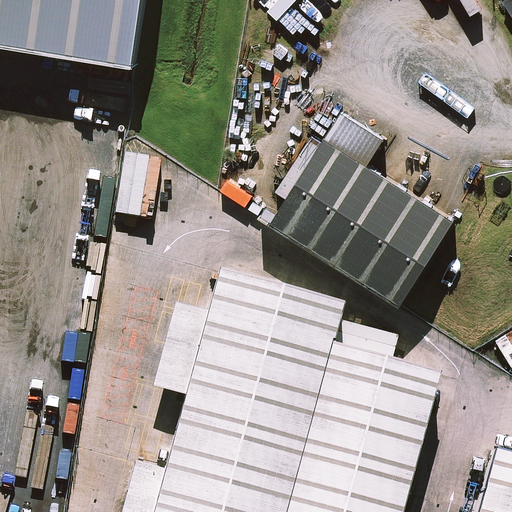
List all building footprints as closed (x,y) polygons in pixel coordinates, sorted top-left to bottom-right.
[(0,0),(0,46),(128,68),(139,0),(0,0)] [(444,215),(322,134),(262,225),(384,305),(444,215)] [(286,327),(175,298),(117,511),(236,511),(274,373),(286,327)] [(274,373),(236,511),(352,511),(382,402),(274,373)] [(511,511),(511,492),(448,475),(438,511),(511,511)]
